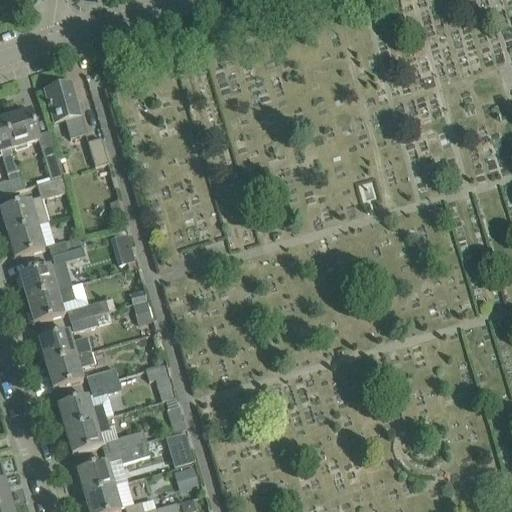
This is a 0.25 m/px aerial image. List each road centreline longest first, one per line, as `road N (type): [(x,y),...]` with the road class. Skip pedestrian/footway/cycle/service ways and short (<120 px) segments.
road 1 (residential): [(49,511),(0,348)]
road 2 (tertiary): [(52,40),(187,0)]
